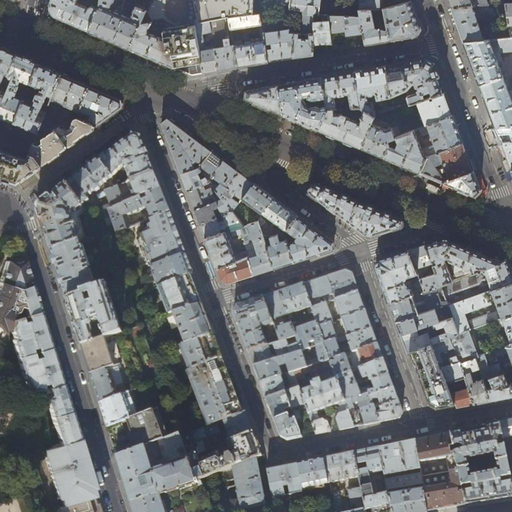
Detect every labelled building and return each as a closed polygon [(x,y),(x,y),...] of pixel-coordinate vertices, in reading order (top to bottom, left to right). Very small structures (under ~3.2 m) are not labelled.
[(51,0),(50,6),(50,8),(50,9),(51,11),(52,13),(53,15),(54,16),(55,16),(56,17),(71,24),(73,24),(89,31),(99,7),(90,3),(88,6),(80,3),(81,1),(78,0),(94,0),(100,1),(100,0),(51,0)] [(116,0),(100,0),(100,1),(101,1),(99,7),(89,31),(93,33),(131,49),(141,23),(146,11),(136,6),(132,15),(133,15),(132,18),(111,10),(113,6),(114,7),(116,0)] [(159,0),(160,0),(159,0),(151,0),(147,11),(146,11),(141,23),(151,22),(156,21),(160,20),(163,34),(163,35),(166,51),(172,51),(176,68),(201,64),(194,24),(209,21),(224,18),(224,17),(228,17),(229,18),(254,14),(253,0),(159,0)] [(260,13),(262,0),(253,0),(254,14),(260,13)] [(321,0),(291,0),(291,5),(290,9),(303,11),(303,33),(306,33),(313,34),(313,22),(313,15),(319,15),(320,6),(321,6),(321,0)] [(353,0),(354,1),(354,10),(359,10),(371,10),(380,10),(383,9),(383,0),(353,0)] [(511,0),(447,0),(451,8),(489,6),(486,0),(511,0),(511,4),(505,5),(509,30),(510,39),(511,38),(511,0)] [(418,22),(411,2),(391,6),(383,9),(387,30),(375,28),(371,10),(359,10),(360,16),(363,32),(365,45),(386,41),(417,36),(421,29),(418,22)] [(489,7),(489,6),(451,8),(456,24),(463,43),(484,41),(478,23),(485,20),(484,18),(487,17),(486,14),(487,14),(488,14),(488,13),(489,13),(489,12),(490,11),(490,10),(490,9),(490,8),(489,7)] [(260,13),(254,14),(229,18),(231,29),(259,26),(261,38),(250,40),(250,44),(248,44),(248,42),(246,42),(246,45),(243,45),(242,41),(233,42),(238,67),(253,65),(269,62),(264,33),(263,29),(260,13)] [(266,14),(260,13),(263,29),(268,28),(269,32),(264,33),(269,62),(277,60),(287,59),(293,58),(293,32),(290,32),(290,18),(265,19),(266,14)] [(328,16),(329,21),(330,33),(346,32),(344,16),(328,16)] [(353,16),(344,16),(346,32),(347,35),(363,32),(360,16),(353,16)] [(228,37),(224,18),(209,21),(212,38),(214,48),(218,71),(226,69),(233,68),(228,37)] [(208,38),(212,38),(209,21),(194,24),(201,64),(203,73),(209,72),(218,71),(214,48),(204,50),(201,34),(208,33),(208,38)] [(329,21),(313,22),(313,34),(313,44),(331,43),(330,33),(329,21)] [(147,33),(151,22),(141,23),(131,49),(152,58),(176,68),(172,51),(166,51),(163,35),(160,35),(159,38),(156,37),(157,34),(153,32),(151,35),(147,33)] [(486,41),(510,39),(509,30),(489,31),(491,37),(485,38),(486,41)] [(313,44),(313,34),(306,33),(305,40),(304,39),(303,39),(302,39),(301,40),(300,40),(301,33),(293,32),(293,58),(303,56),(313,54),(313,44)] [(232,36),(228,37),(233,68),(238,67),(233,42),(232,36)] [(511,38),(510,39),(486,41),(484,41),(463,43),(478,82),(495,128),(511,127),(511,38)] [(0,85),(3,87),(6,79),(17,54),(11,52),(0,47),(0,85)] [(23,57),(17,54),(6,79),(11,80),(5,94),(0,92),(0,93),(0,118),(13,125),(23,102),(14,98),(19,87),(18,85),(20,81),(30,85),(39,64),(23,57)] [(409,63),(386,66),(389,83),(388,83),(391,100),(393,99),(392,97),(407,91),(409,96),(408,96),(407,97),(410,105),(412,104),(418,103),(445,93),(438,75),(434,64),(427,60),(409,63)] [(41,61),(40,64),(52,70),(54,67),(41,61)] [(40,64),(39,64),(30,85),(39,90),(38,94),(36,94),(31,105),(23,102),(13,125),(37,135),(45,114),(39,112),(47,96),(51,98),(61,73),(57,71),(52,70),(40,64)] [(176,68),(181,78),(202,74),(201,64),(176,68)] [(367,70),(354,72),(360,108),(374,117),(375,117),(372,101),(371,100),(369,101),(368,94),(369,95),(371,96),(372,96),(372,98),(376,99),(377,100),(387,98),(388,100),(391,100),(388,83),(389,83),(386,66),(367,70)] [(332,76),(322,78),(328,109),(337,109),(334,97),(335,96),(337,96),(339,97),(344,96),(345,94),(347,94),(349,95),(351,106),(341,106),(341,109),(360,108),(354,72),(332,76)] [(73,78),(61,73),(51,98),(49,105),(54,107),(56,102),(78,112),(90,85),(73,78)] [(300,81),(278,85),(284,114),(300,121),(319,129),(328,109),(322,78),(300,81)] [(90,85),(78,112),(88,116),(86,122),(96,126),(123,107),(122,99),(121,99),(103,91),(100,90),(90,85)] [(265,106),(284,114),(278,85),(264,88),(247,91),(246,98),(265,106)] [(104,88),(103,91),(121,99),(122,96),(104,88)] [(447,100),(445,93),(418,103),(421,113),(419,114),(418,112),(415,113),(420,128),(453,115),(447,100)] [(360,108),(341,109),(337,109),(328,109),(319,129),(342,139),(362,148),(372,124),(374,117),(360,108)] [(458,130),(453,115),(420,128),(419,129),(421,134),(424,133),(425,136),(430,134),(434,146),(427,149),(430,156),(463,143),(458,130)] [(82,136),(96,126),(86,122),(76,117),(74,119),(70,128),(67,130),(59,127),(41,139),(42,140),(42,141),(42,142),(42,143),(39,145),(33,143),(29,154),(35,156),(42,166),(51,159),(82,136)] [(198,168),(200,168),(212,151),(194,138),(182,129),(168,118),(162,123),(173,153),(181,174),(198,168)] [(386,130),(372,124),(362,148),(373,152),(384,157),(390,145),(388,141),(401,135),(398,126),(386,130)] [(511,127),(495,128),(498,135),(501,145),(511,144),(511,127)] [(415,131),(401,135),(388,141),(390,145),(384,157),(402,165),(422,173),(428,157),(430,156),(427,149),(422,150),(415,131)] [(118,148),(100,160),(112,176),(125,165),(131,181),(154,172),(146,153),(141,139),(133,136),(118,148)] [(463,143),(430,156),(428,157),(422,173),(432,178),(443,182),(474,171),(468,156),(463,143)] [(511,144),(501,145),(506,158),(511,170),(511,144)] [(218,156),(212,151),(200,168),(206,176),(209,180),(224,160),(218,156)] [(25,159),(1,152),(0,155),(0,178),(18,183),(34,172),(42,166),(35,156),(29,154),(28,158),(25,159)] [(113,177),(112,176),(100,160),(83,173),(67,185),(82,206),(89,200),(86,196),(94,191),(97,191),(100,189),(100,186),(113,177)] [(232,166),(224,160),(209,180),(211,182),(211,183),(215,177),(222,183),(220,185),(217,183),(214,186),(216,189),(220,195),(222,196),(240,172),(232,166)] [(422,173),(402,165),(400,168),(420,177),(422,173)] [(201,177),(198,168),(181,174),(184,182),(188,191),(211,182),(209,180),(206,176),(201,177)] [(476,178),(474,171),(443,182),(476,196),(481,191),(476,178)] [(157,180),(154,172),(131,181),(96,195),(98,201),(107,197),(110,205),(108,206),(107,203),(99,205),(102,211),(107,209),(160,189),(157,180)] [(247,177),(240,172),(222,196),(223,199),(233,211),(234,209),(239,203),(232,197),(235,193),(242,199),(255,183),(247,177)] [(214,186),(211,183),(211,182),(188,191),(191,200),(195,210),(223,199),(222,196),(220,195),(218,196),(216,193),(215,193),(214,192),(213,191),(216,189),(214,186)] [(338,214),(353,225),(357,213),(355,212),(359,200),(337,191),(316,182),(310,193),(338,214)] [(264,190),(255,183),(242,199),(239,203),(234,209),(253,223),(256,222),(259,218),(275,198),(264,190)] [(82,206),(67,185),(42,203),(41,204),(40,205),(39,207),(38,209),(39,211),(43,223),(51,251),(80,242),(73,220),(68,220),(68,218),(67,217),(74,212),(75,213),(83,207),(82,206)] [(168,208),(160,189),(107,209),(111,217),(105,219),(109,231),(115,229),(116,232),(127,228),(123,216),(127,214),(128,216),(146,208),(149,217),(146,218),(147,220),(148,220),(169,212),(168,208)] [(287,231),(287,230),(298,215),(286,206),(275,198),(259,218),(265,238),(268,237),(271,236),(287,231)] [(233,211),(223,199),(195,210),(197,217),(200,224),(218,217),(223,215),(233,211)] [(357,213),(353,225),(359,230),(366,234),(373,236),(382,233),(402,226),(402,219),(371,205),(359,200),(355,212),(357,213)] [(244,226),(233,211),(223,215),(226,220),(220,222),(218,217),(200,224),(203,232),(205,238),(226,231),(231,230),(240,227),(244,226)] [(169,212),(148,220),(150,225),(146,226),(149,232),(138,236),(140,240),(134,242),(136,249),(177,233),(173,222),(169,212)] [(298,215),(287,230),(295,234),(302,239),(300,241),(289,243),(295,262),(312,256),(333,249),(334,242),(316,228),(298,215)] [(256,222),(253,223),(244,226),(240,227),(242,233),(245,242),(244,242),(246,251),(254,275),(263,272),(274,268),(265,238),(259,218),(256,222)] [(242,233),(240,227),(231,230),(233,235),(242,233)] [(237,261),(226,231),(205,238),(211,253),(217,269),(237,261)] [(287,231),(271,236),(273,243),(270,245),(268,237),(265,238),(274,268),(283,266),(295,262),(289,243),(285,232),(287,231)] [(177,233),(136,249),(137,251),(143,249),(150,268),(151,267),(185,254),(181,243),(177,233)] [(446,238),(438,241),(426,244),(433,263),(437,273),(442,286),(449,304),(450,305),(451,304),(511,282),(511,274),(508,264),(507,259),(501,261),(482,253),(473,249),(459,243),(446,238)] [(461,238),(459,243),(473,249),(482,253),(484,248),(461,238)] [(81,246),(80,242),(51,251),(55,263),(59,275),(66,299),(81,294),(81,291),(96,287),(90,270),(84,272),(83,268),(89,266),(83,246),(81,246)] [(419,247),(409,250),(419,276),(423,275),(422,273),(425,272),(426,270),(427,267),(430,266),(430,264),(433,263),(426,244),(419,247)] [(420,279),(419,276),(409,250),(393,255),(380,259),(377,266),(387,294),(389,303),(424,292),(420,279)] [(243,258),(237,261),(217,269),(220,275),(221,280),(228,283),(240,279),(254,275),(246,251),(241,253),(243,258)] [(185,254),(151,267),(154,273),(152,274),(158,286),(190,274),(193,273),(189,264),(185,254)] [(0,340),(8,343),(8,328),(8,318),(19,315),(24,313),(38,309),(33,294),(26,270),(22,260),(20,260),(19,258),(9,258),(9,261),(6,261),(0,277),(0,340)] [(328,276),(304,284),(312,308),(322,304),(321,301),(324,298),(323,294),(333,291),(335,300),(359,291),(355,279),(353,274),(346,270),(328,276)] [(437,273),(420,279),(424,292),(442,286),(437,273)] [(197,292),(190,274),(158,286),(169,315),(173,314),(202,304),(197,292)] [(459,334),(470,330),(494,321),(511,314),(511,282),(451,304),(455,316),(453,317),(459,334)] [(122,332),(107,284),(96,287),(81,291),(81,294),(66,299),(73,319),(81,346),(95,341),(93,335),(96,334),(95,330),(92,328),(92,326),(93,323),(92,322),(100,320),(102,328),(100,328),(101,331),(103,331),(105,338),(122,332)] [(291,288),(281,292),(289,314),(290,318),(293,317),(292,313),(296,312),(297,314),(300,313),(299,311),(308,308),(310,314),(314,313),(312,308),(304,284),(291,288)] [(442,286),(424,292),(389,303),(392,309),(396,322),(416,315),(422,313),(444,306),(449,304),(442,286)] [(363,301),(359,291),(335,300),(342,318),(366,310),(363,301)] [(271,295),(264,297),(273,320),(289,314),(281,292),(271,295)] [(273,320),(264,297),(249,302),(237,306),(234,313),(249,352),(269,345),(262,326),(267,328),(275,325),(273,320)] [(326,303),(322,304),(312,308),(314,313),(317,322),(319,326),(332,322),(333,321),(326,303)] [(209,321),(202,304),(173,314),(184,345),(213,333),(209,321)] [(444,306),(422,313),(423,315),(425,314),(428,321),(426,321),(425,321),(420,323),(419,324),(416,315),(396,322),(399,328),(401,335),(417,329),(426,326),(448,319),(444,306)] [(44,382),(46,382),(47,387),(45,388),(47,395),(46,396),(60,443),(78,437),(73,421),(65,396),(55,364),(43,326),(38,309),(24,313),(26,319),(24,319),(26,323),(24,323),(23,320),(21,320),(19,315),(8,318),(8,328),(11,329),(13,337),(12,338),(12,339),(27,389),(41,389),(42,389),(40,384),(42,383),(41,380),(43,379),(44,382)] [(369,319),(366,310),(342,318),(348,335),(373,328),(369,319)] [(511,314),(494,321),(497,329),(506,325),(507,327),(506,327),(508,333),(509,333),(511,341),(502,344),(503,347),(511,343),(511,314)] [(453,317),(448,319),(426,326),(428,329),(437,326),(438,328),(446,325),(448,332),(431,339),(429,332),(420,335),(417,329),(401,335),(404,342),(407,353),(410,352),(432,344),(450,337),(459,334),(453,317)] [(324,343),(319,326),(317,322),(294,329),(296,336),(299,343),(302,351),(310,348),(309,345),(312,344),(311,342),(315,340),(320,358),(306,362),(307,367),(330,359),(324,343)] [(337,339),(332,322),(319,326),(324,343),(337,339)] [(286,339),(296,336),(294,329),(292,323),(285,326),(284,324),(281,324),(282,327),(276,329),(281,341),(286,339)] [(128,330),(130,337),(143,333),(141,326),(138,327),(128,330)] [(375,335),(373,328),(348,335),(337,339),(324,343),(330,359),(342,355),(337,342),(341,342),(346,341),(348,339),(351,346),(348,347),(349,350),(352,349),(353,352),(356,351),(359,350),(378,343),(375,335)] [(470,330),(459,334),(450,337),(454,347),(457,355),(460,362),(476,356),(479,355),(470,330)] [(218,345),(213,333),(184,345),(180,346),(189,370),(222,357),(218,345)] [(450,337),(432,344),(442,367),(448,383),(465,378),(460,362),(457,355),(450,357),(452,363),(444,366),(442,361),(443,360),(440,352),(454,347),(450,337)] [(105,338),(95,341),(81,346),(87,363),(90,374),(115,366),(105,338)] [(289,347),(286,339),(281,341),(269,345),(249,352),(252,359),(254,367),(276,359),(275,356),(273,356),(272,354),(277,353),(279,358),(302,351),(299,343),(289,347)] [(381,351),(378,343),(359,350),(362,360),(360,361),(360,363),(363,362),(365,366),(384,359),(381,351)] [(511,343),(503,347),(479,355),(476,356),(480,368),(483,379),(484,380),(505,373),(511,370),(511,343)] [(432,344),(410,352),(421,382),(428,402),(439,408),(444,407),(456,404),(452,393),(448,383),(442,367),(432,344)] [(306,362),(302,351),(279,358),(276,359),(254,367),(257,374),(260,382),(281,375),(283,375),(280,366),(286,364),(290,373),(293,372),(307,367),(306,362)] [(345,354),(342,355),(330,359),(336,375),(336,376),(352,371),(345,354)] [(480,368),(476,356),(460,362),(465,378),(469,387),(474,404),(482,402),(491,400),(484,380),(483,379),(474,382),(470,372),(480,368)] [(231,381),(222,357),(189,370),(186,371),(207,427),(244,413),(231,381)] [(386,365),(384,359),(365,366),(352,371),(336,376),(341,390),(357,385),(353,373),(361,370),(363,376),(362,376),(363,378),(368,376),(370,380),(371,380),(389,373),(386,365)] [(118,365),(115,366),(90,374),(92,382),(99,404),(124,395),(127,393),(118,365)] [(299,388),(293,372),(290,373),(287,374),(293,390),(299,388)] [(391,380),(389,373),(371,380),(375,389),(371,390),(367,381),(357,385),(341,390),(346,402),(370,393),(371,396),(394,387),(391,380)] [(511,384),(510,385),(505,373),(484,380),(491,400),(511,396),(511,384)] [(287,392),(281,375),(260,382),(263,390),(267,399),(286,392),(287,392)] [(310,384),(299,388),(306,405),(307,409),(309,414),(317,411),(340,404),(346,402),(341,390),(336,376),(336,375),(320,381),(317,375),(308,378),(310,384)] [(398,400),(394,387),(371,396),(372,400),(378,398),(381,407),(380,407),(382,412),(377,413),(381,422),(392,420),(400,418),(403,413),(398,400)] [(469,387),(452,393),(456,404),(457,407),(469,405),(474,404),(469,387)] [(294,414),(286,392),(267,399),(271,410),(275,421),(294,414)] [(377,413),(372,400),(371,396),(370,393),(346,402),(349,411),(355,427),(362,426),(358,414),(356,414),(353,404),(358,403),(365,425),(367,425),(381,422),(377,413)] [(124,395),(99,404),(103,416),(107,428),(121,422),(126,420),(132,418),(124,395)] [(346,402),(340,404),(341,408),(339,409),(338,410),(339,414),(349,411),(346,402)] [(302,419),(296,421),(302,438),(309,437),(316,435),(312,423),(309,414),(307,409),(306,405),(295,409),(296,410),(299,412),(302,419)] [(152,411),(132,418),(126,420),(137,448),(144,446),(162,439),(152,411)] [(312,423),(320,421),(317,411),(309,414),(312,423)] [(349,411),(339,414),(339,415),(337,419),(340,430),(355,427),(349,411)] [(246,412),(244,413),(207,427),(181,436),(188,457),(196,454),(205,451),(202,442),(194,444),(193,442),(224,432),(221,425),(224,424),(230,441),(253,432),(250,423),(246,412)] [(296,421),(294,414),(275,421),(277,426),(281,437),(287,441),(291,440),(302,438),(296,421)] [(320,421),(312,423),(316,435),(331,432),(328,422),(323,420),(320,421)] [(511,421),(501,423),(508,461),(511,460),(511,459),(511,458),(511,421)] [(124,430),(121,422),(107,428),(109,435),(124,430)] [(473,429),(451,433),(462,487),(472,485),(474,489),(463,491),(466,505),(467,508),(491,504),(511,500),(511,479),(511,477),(511,475),(508,461),(501,423),(473,429)] [(257,443),(253,432),(230,441),(227,442),(224,443),(223,444),(225,448),(228,446),(231,454),(220,458),(219,454),(199,461),(196,454),(188,457),(196,481),(233,468),(256,459),(262,457),(257,443)] [(436,437),(417,440),(421,468),(421,473),(423,484),(427,511),(428,511),(446,508),(466,505),(463,491),(457,493),(456,488),(462,487),(451,433),(436,437)] [(49,449),(31,454),(48,511),(94,496),(92,490),(94,489),(90,475),(82,450),(78,437),(60,443),(48,446),(49,449)] [(407,442),(380,448),(384,471),(385,474),(401,472),(401,473),(405,472),(405,471),(421,468),(417,440),(407,442)] [(151,468),(144,446),(137,448),(116,456),(128,493),(133,511),(164,511),(159,494),(197,482),(196,481),(188,457),(151,468)] [(380,448),(366,450),(355,453),(359,476),(361,487),(366,511),(392,511),(389,494),(389,492),(375,496),(370,474),(384,471),(380,448)] [(359,476),(355,453),(339,456),(324,459),(329,482),(359,476)] [(264,496),(256,459),(233,468),(241,511),(274,503),(273,502),(272,494),(264,496)] [(330,485),(329,482),(324,459),(311,462),(282,467),(268,470),(272,494),(273,502),(305,502),(303,490),(330,485)] [(420,484),(423,484),(421,473),(386,479),(388,489),(420,484)] [(423,484),(420,484),(421,490),(389,494),(392,511),(427,511),(423,484)] [(335,511),(366,511),(361,487),(348,489),(352,504),(356,503),(358,510),(346,511),(342,511),(338,491),(331,493),(335,511)] [(48,511),(101,511),(99,504),(96,505),(94,496),(48,511)]
